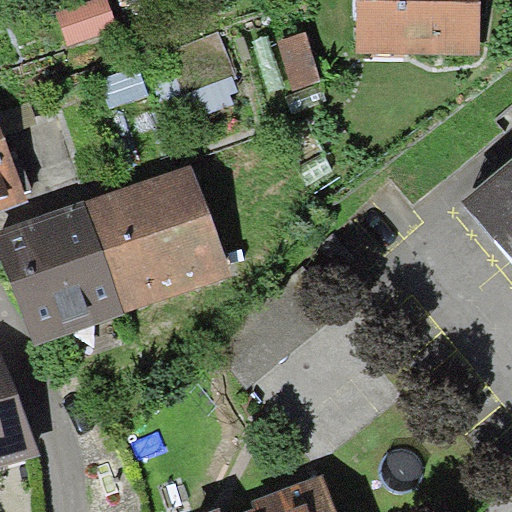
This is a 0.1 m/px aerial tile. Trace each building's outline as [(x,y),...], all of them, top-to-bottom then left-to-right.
[(106,0),(99,0),(57,16),(69,48),(117,30),(106,0)] [(479,0),(355,0),(356,57),(480,57),(479,0)] [(219,34),(170,53),(185,93),(234,75),(219,34)] [(322,83),(307,34),(279,43),(294,92),(322,83)] [(0,131),(0,213),(28,202),(0,131)] [(511,170),(468,207),(511,260),(511,170)] [(82,211),(120,314),(228,274),(190,172),(82,211)] [(46,224),(0,240),(0,262),(29,345),(120,314),(82,211),(46,224)] [(0,468),(43,458),(0,355),(0,468)] [(337,511),(325,477),(228,511),(337,511)]
